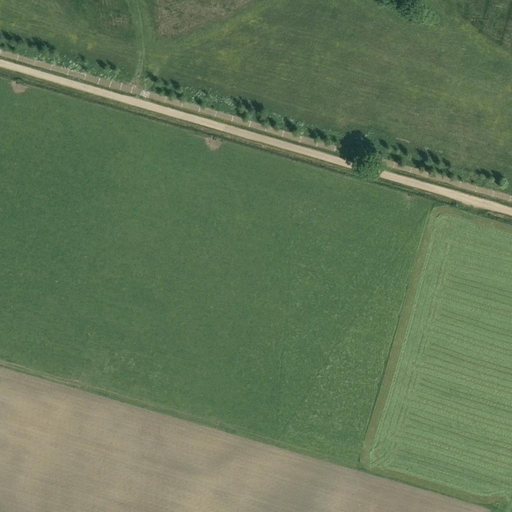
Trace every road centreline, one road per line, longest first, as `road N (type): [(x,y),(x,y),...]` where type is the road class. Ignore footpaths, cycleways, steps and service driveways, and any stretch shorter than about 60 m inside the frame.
road 1 (track): [(137,103),(511,214)]
road 2 (track): [(0,64),(137,103)]
